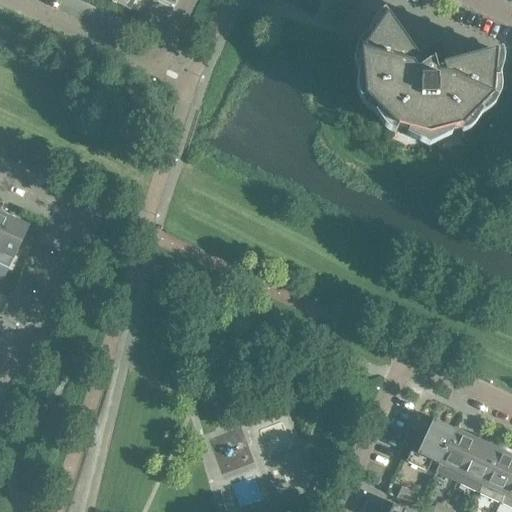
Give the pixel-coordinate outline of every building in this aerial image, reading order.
[(106,0),(129,10),(134,0),(106,0)] [(386,16),(376,31),(373,29),(362,39),(358,45),(356,52),(361,53),(362,71),(359,71),(357,86),(358,93),(361,99),(365,97),(378,110),(375,112),(383,125),(388,130),(394,132),(397,128),(407,131),(407,135),(429,145),(450,135),(450,131),(460,128),(461,128),(463,132),(470,129),(474,124),(483,112),(480,109),(492,97),(492,96),(496,98),(500,91),(500,85),(499,70),(495,70),(496,52),(496,51),(442,65),(437,47),(419,60),(387,15),(386,16)] [(0,235),(9,217),(0,212),(0,235)] [(29,226),(9,217),(0,235),(0,252),(14,259),(29,226)] [(439,464),(455,429),(433,419),(423,440),(417,437),(406,461),(427,471),(432,461),(439,464)] [(456,483),(477,439),(455,429),(439,464),(435,473),(456,483)] [(479,493),(499,449),(477,439),(456,483),(479,493)] [(500,503),(511,477),(511,455),(499,449),(479,493),(500,503)] [(511,508),(511,477),(500,503),(511,508)] [(396,498),(414,507),(419,495),(401,487),(396,498)] [(442,511),(445,507),(436,503),(432,511),(442,511)]
